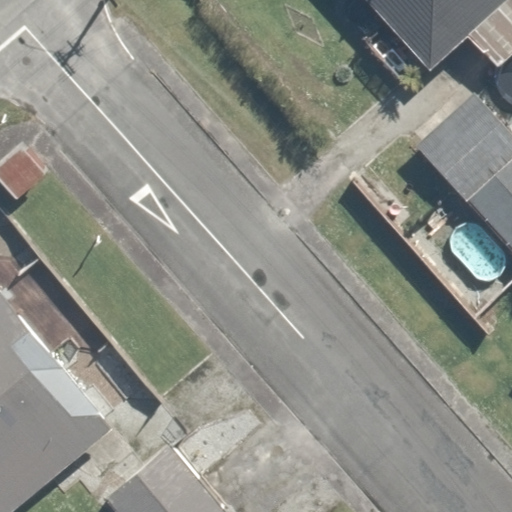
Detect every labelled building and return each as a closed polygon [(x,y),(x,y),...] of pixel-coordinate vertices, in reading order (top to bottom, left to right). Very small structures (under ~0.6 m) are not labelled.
[(511,42),(511,0),(331,0),(329,2),(400,80),(459,26),(491,61),(511,42)] [(511,136),(461,81),(406,131),(511,247),(511,136)] [(0,499),(101,412),(0,294),(0,499)] [(511,357),(511,355),(511,295),(481,327),(511,357)] [(176,324),(118,369),(174,439),(198,416),(217,434),(218,434),(220,435),(221,435),(222,435),(224,435),(225,435),(226,435),(228,435),(229,435),(230,435),(232,434),(233,434),(234,433),(235,432),(236,431),(238,431),(239,430),(239,429),(240,428),(241,427),(242,425),(242,424),(243,423),(243,422),(244,420),(244,419),(244,418),(244,416),(244,415),(244,414),(244,412),(244,411),(243,410),(243,408),(242,407),(176,324)] [(120,511),(227,511),(164,431),(98,483),(120,511)]
